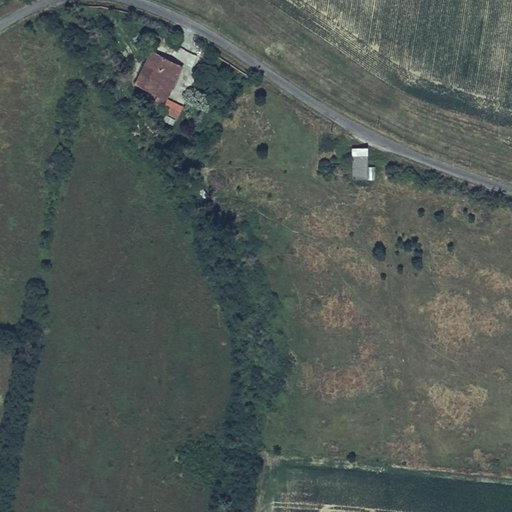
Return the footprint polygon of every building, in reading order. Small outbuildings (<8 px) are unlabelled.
[(156,52),(147,48),(133,82),(142,85),(156,52)] [(156,52),(142,85),(157,92),(162,94),(175,60),(156,52)] [(166,96),(157,92),(154,97),(147,94),(142,107),(175,121),(183,101),(167,94),(166,96)] [(336,133),(320,134),(323,165),(347,162),(346,151),(338,151),(336,133)] [(367,148),(351,148),(351,179),(368,179),(367,148)]
